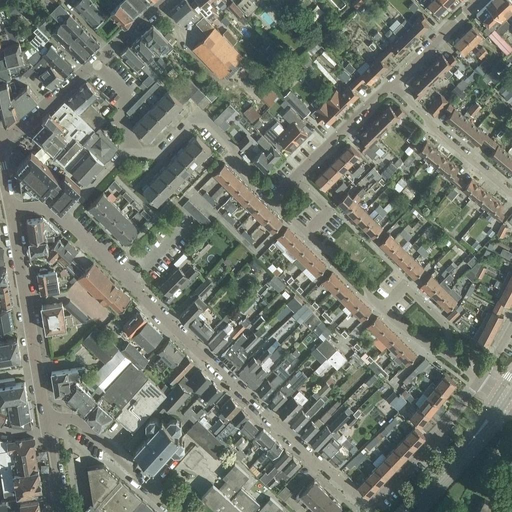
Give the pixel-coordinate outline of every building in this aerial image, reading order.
[(100,20),(80,0),(78,0),(73,5),(94,26),(100,20)] [(92,0),(80,0),(100,20),(107,14),(101,9),(103,8),(96,1),(95,2),(92,0)] [(141,11),(129,0),(121,0),(120,1),(119,0),(115,0),(115,1),(114,0),(107,7),(111,11),(118,17),(125,24),(132,18),(131,17),(134,15),(137,14),(141,11)] [(129,0),(141,11),(153,0),(129,0)] [(192,48),(221,77),(239,59),(243,64),(241,66),(247,72),(252,66),(200,13),(199,14),(198,12),(192,5),(187,0),(182,0),(170,11),(183,25),(191,18),(207,34),(192,48)] [(193,0),(192,1),(199,8),(200,9),(201,8),(211,20),(214,17),(217,14),(219,13),(211,4),(213,3),(210,0),(193,0)] [(227,6),(238,17),(244,12),(233,0),(227,6)] [(241,0),(237,4),(248,15),(258,6),(251,0),(241,0)] [(270,0),(275,5),(275,4),(279,8),(285,2),(283,0),(270,0)] [(423,0),(428,4),(431,7),(438,14),(447,5),(441,0),(423,0)] [(511,0),(491,0),(476,14),(483,21),(488,26),(491,23),(495,27),(511,12),(511,11),(511,0)] [(414,1),(409,6),(414,11),(419,6),(414,1)] [(12,2),(8,6),(11,17),(19,10),(12,2)] [(50,12),(61,23),(91,53),(100,44),(59,3),(50,12)] [(0,32),(13,28),(6,5),(0,6),(0,32)] [(423,13),(411,25),(420,34),(429,26),(424,21),(427,17),(423,13)] [(511,14),(496,30),(501,35),(511,24),(511,14)] [(47,36),(52,32),(45,25),(48,22),(43,17),(36,25),(38,27),(47,36)] [(393,30),(399,36),(408,46),(410,44),(420,35),(411,25),(404,19),(401,22),(394,28),(394,29),(393,30)] [(27,22),(23,26),(28,31),(32,27),(27,22)] [(61,23),(52,32),(82,62),(91,53),(61,23)] [(316,24),(303,34),(310,42),(322,32),(316,24)] [(170,50),(173,47),(154,25),(141,35),(158,54),(161,52),(168,59),(174,54),(170,50)] [(473,25),(464,34),(474,44),(483,35),(473,25)] [(49,38),(47,36),(38,27),(34,31),(45,43),(49,38)] [(370,33),(377,41),(384,34),(377,27),(370,33)] [(13,28),(0,32),(0,45),(1,45),(0,40),(0,38),(1,38),(3,46),(19,42),(15,28),(13,28)] [(333,28),(329,32),(333,36),(337,32),(333,28)] [(227,29),(223,33),(232,43),(236,40),(227,29)] [(495,29),(489,35),(506,53),(511,47),(511,46),(501,35),(496,30),(495,29)] [(474,44),(464,34),(454,43),(464,53),(474,44)] [(141,36),(132,44),(138,51),(145,58),(149,63),(153,59),(155,61),(162,67),(167,63),(161,56),(160,57),(147,43),(141,36)] [(399,36),(385,51),(389,55),(395,49),(400,54),(408,46),(399,36)] [(0,47),(0,67),(9,65),(24,61),(28,60),(27,59),(29,58),(27,49),(22,50),(20,42),(20,41),(19,42),(3,46),(4,47),(0,47)] [(67,61),(55,49),(57,47),(52,43),(48,48),(42,42),(36,48),(37,49),(48,60),(65,76),(74,68),(67,61)] [(266,49),(270,54),(266,59),(278,70),(287,62),(270,45),(266,49)] [(132,66),(136,70),(140,65),(155,79),(159,76),(128,46),(120,52),(133,65),(132,66)] [(482,46),(479,50),(485,56),(488,52),(482,46)] [(29,58),(28,60),(34,65),(32,67),(34,70),(52,88),(63,78),(50,65),(47,61),(48,60),(37,49),(29,58)] [(324,50),(319,55),(333,68),(337,63),(324,50)] [(485,56),(479,50),(476,53),(482,59),(485,56)] [(304,51),(297,58),(305,68),(313,62),(304,51)] [(385,51),(370,65),(380,74),(388,66),(383,61),(389,55),(385,51)] [(443,54),(433,63),(443,73),(448,78),(453,73),(448,68),(457,59),(453,55),(448,60),(443,54)] [(9,65),(0,67),(0,78),(21,73),(26,68),(24,61),(9,65)] [(349,62),(343,67),(350,74),(355,68),(349,62)] [(433,63),(421,75),(431,85),(443,73),(433,63)] [(362,73),(357,78),(361,82),(366,77),(371,83),(380,74),(370,65),(362,73)] [(474,69),(481,76),(485,72),(478,65),(474,69)] [(27,77),(34,70),(31,67),(32,67),(31,66),(23,74),(27,77)] [(493,68),(483,78),(487,82),(491,79),(498,72),(493,68)] [(339,75),(345,82),(350,77),(344,70),(339,75)] [(474,70),(468,76),(472,80),(478,75),(474,70)] [(421,75),(412,84),(417,89),(413,94),(412,94),(417,99),(431,85),(421,75)] [(511,75),(499,89),(505,95),(511,87),(511,75)] [(456,86),(462,92),(469,84),(463,78),(456,86)] [(8,123),(38,99),(32,91),(27,86),(24,88),(23,86),(21,88),(22,90),(18,93),(15,90),(16,88),(14,81),(8,82),(7,79),(0,80),(0,103),(0,105),(2,110),(1,110),(4,121),(5,121),(8,123)] [(188,79),(178,90),(187,100),(190,97),(198,89),(188,79)] [(356,79),(341,93),(350,103),(359,94),(354,89),(360,83),(356,79)] [(81,112),(79,114),(96,130),(116,149),(119,146),(99,126),(107,119),(95,107),(97,105),(93,101),(96,98),(101,102),(104,98),(105,99),(87,81),(67,98),(81,112)] [(456,86),(452,90),(454,92),(457,95),(458,96),(459,95),(462,92),(456,86)] [(212,87),(208,92),(214,98),(218,93),(212,87)] [(350,103),(336,88),(324,100),(339,114),(350,103)] [(198,89),(190,97),(197,103),(205,95),(198,89)] [(290,89),(283,96),(303,117),(309,111),(311,110),(290,89)] [(133,126),(147,140),(183,104),(169,90),(133,126)] [(197,103),(203,109),(211,101),(205,95),(197,103)] [(428,110),(435,116),(447,101),(441,95),(428,110)] [(330,123),(339,114),(324,100),(323,98),(311,110),(309,111),(314,116),(320,123),(325,118),(330,123)] [(96,130),(79,114),(65,101),(51,115),(49,113),(42,119),(45,121),(33,133),(41,141),(39,143),(62,165),(63,164),(65,167),(68,170),(71,168),(86,183),(105,162),(104,161),(107,159),(116,149),(96,130)] [(468,112),(473,117),(482,106),(476,102),(468,112)] [(229,103),(213,119),(223,129),(229,123),(225,119),(235,109),(229,103)] [(446,118),(456,126),(464,116),(449,103),(445,108),(451,112),(446,118)] [(390,106),(380,115),(390,125),(404,111),(400,106),(400,107),(395,111),(390,106)] [(290,107),(283,115),(291,123),(285,129),(299,142),(308,134),(301,128),(306,123),(290,107)] [(380,115),(368,127),(369,127),(378,136),(378,137),(390,125),(380,115)] [(464,116),(456,126),(467,136),(476,126),(464,116)] [(259,119),(254,125),(257,128),(263,123),(259,119)] [(271,126),(264,134),(280,149),(285,144),(291,151),(299,142),(285,129),(280,134),(271,126)] [(482,139),(488,144),(492,139),(476,126),(467,136),(477,144),(482,139)] [(378,136),(369,127),(360,136),(365,141),(360,146),(372,158),(377,153),(375,151),(380,146),(374,140),(378,136)] [(253,159),(265,171),(274,162),(281,154),(262,134),(257,139),(266,148),(263,151),(262,150),(260,152),(253,159)] [(237,144),(244,150),(251,143),(252,142),(246,135),(237,144)] [(143,190),(157,204),(211,150),(197,136),(143,190)] [(384,142),(389,147),(395,141),(389,136),(384,142)] [(490,155),(499,163),(508,153),(492,139),(488,144),(494,149),(490,155)] [(412,148),(428,161),(437,150),(427,141),(422,147),(416,142),(412,148)] [(350,145),(342,154),(351,163),(360,154),(350,145)] [(428,161),(439,170),(448,159),(437,150),(428,161)] [(40,190),(43,193),(46,190),(49,193),(46,196),(61,210),(80,189),(65,175),(61,179),(31,152),(16,168),(25,176),(26,176),(28,192),(40,190)] [(511,155),(508,153),(499,163),(511,173),(511,171),(511,155)] [(342,154),(333,162),(342,171),(351,163),(342,154)] [(403,162),(408,166),(415,159),(410,154),(403,162)] [(381,174),(387,179),(403,161),(399,157),(393,164),(391,162),(381,174)] [(210,158),(205,162),(210,167),(214,162),(210,158)] [(439,170),(456,184),(460,179),(454,174),(459,168),(448,159),(439,170)] [(333,162),(324,171),(333,180),(337,176),(338,176),(342,171),(333,162)] [(214,173),(224,183),(234,173),(224,163),(214,173)] [(361,165),(356,169),(361,173),(365,169),(361,165)] [(374,177),(376,180),(381,175),(374,167),(364,176),(369,181),(374,177)] [(361,173),(356,169),(352,173),(357,177),(361,173)] [(324,171),(316,179),(325,188),(333,180),(324,171)] [(224,183),(234,192),(244,182),(234,173),(224,183)] [(203,186),(206,189),(217,178),(214,175),(211,178),(210,178),(203,186)] [(381,175),(376,180),(377,180),(378,180),(383,186),(388,182),(381,175)] [(456,184),(473,198),(482,187),(471,178),(466,184),(460,179),(456,184)] [(111,184),(109,186),(113,190),(115,187),(119,191),(122,188),(115,180),(113,182),(111,184)] [(400,192),(402,189),(405,186),(398,181),(393,187),(400,192)] [(240,206),(244,202),(253,192),(244,182),(234,192),(239,198),(235,201),(240,206)] [(211,196),(207,200),(212,205),(216,201),(214,200),(225,189),(221,186),(211,196)] [(406,186),(402,191),(410,198),(414,194),(406,186)] [(473,198),(484,207),(493,196),(482,187),(473,198)] [(338,202),(347,211),(356,201),(366,191),(365,191),(362,188),(353,197),(348,192),(338,202)] [(453,188),(446,196),(452,200),(458,192),(453,188)] [(122,194),(130,201),(133,198),(125,191),(122,194)] [(202,195),(207,200),(211,196),(206,191),(202,195)] [(89,206),(126,242),(139,228),(103,192),(89,206)] [(244,202),(253,211),(263,201),(253,192),(244,202)] [(493,196),(484,207),(500,221),(504,216),(499,211),(504,205),(493,196)] [(431,203),(436,207),(441,202),(436,198),(431,203)] [(131,203),(139,210),(142,207),(135,200),(131,203)] [(253,211),(263,221),(273,211),(263,201),(253,211)] [(356,201),(347,211),(356,219),(365,210),(356,201)] [(226,208),(232,213),(238,207),(233,202),(226,208)] [(379,204),(375,209),(379,212),(383,208),(379,204)] [(374,218),(364,227),(373,236),(383,227),(378,222),(387,212),(383,208),(379,212),(374,218)] [(141,212),(148,219),(151,216),(144,209),(141,212)] [(471,215),(475,218),(480,213),(475,209),(471,215)] [(365,210),(356,219),(364,227),(374,218),(365,210)] [(226,211),(222,214),(227,219),(231,216),(226,211)] [(263,221),(273,231),(281,222),(283,221),(273,211),(263,221)] [(413,218),(418,222),(423,216),(418,212),(413,218)] [(231,216),(227,219),(232,224),(236,221),(231,216)] [(43,217),(26,220),(27,221),(28,230),(30,241),(40,239),(40,238),(41,238),(42,237),(46,236),(54,234),(59,232),(57,231),(53,227),(43,217)] [(497,234),(502,237),(507,227),(502,224),(497,234)] [(287,228),(277,237),(287,247),(297,237),(287,227),(287,228)] [(245,230),(241,233),(246,238),(250,235),(245,230)] [(407,231),(403,235),(408,240),(412,236),(407,231)] [(380,243),(389,251),(398,242),(389,233),(380,243)] [(46,249),(47,250),(50,247),(51,247),(55,243),(54,234),(46,236),(42,237),(41,238),(40,238),(40,239),(30,241),(32,252),(46,249)] [(250,235),(246,238),(251,243),(255,240),(250,235)] [(294,260),(307,247),(297,237),(287,247),(282,252),(292,262),(294,260)] [(52,262),(52,261),(57,256),(65,264),(78,251),(68,241),(65,245),(59,239),(55,243),(51,247),(50,247),(47,250),(44,253),(52,262)] [(202,242),(197,247),(202,252),(207,247),(202,242)] [(398,242),(389,251),(397,260),(407,250),(398,242)] [(417,248),(421,253),(425,248),(421,244),(417,248)] [(303,262),(307,266),(316,257),(307,247),(294,260),(290,264),(295,269),(298,265),(300,266),(303,262)] [(425,248),(421,253),(425,257),(429,252),(425,248)] [(407,250),(397,260),(406,268),(415,259),(407,250)] [(478,259),(474,255),(467,261),(472,266),(477,261),(478,259)] [(223,261),(228,265),(232,261),(227,257),(223,261)] [(307,266),(307,267),(317,276),(326,267),(317,257),(316,257),(307,266)] [(415,259),(406,268),(415,277),(424,267),(415,259)] [(472,266),(470,268),(476,275),(478,270),(481,264),(477,261),(472,266)] [(78,278),(104,304),(120,287),(94,262),(87,269),(78,278)] [(486,267),(481,264),(478,270),(476,275),(481,277),(486,267)] [(272,271),(277,276),(283,270),(279,265),(272,271)] [(161,285),(169,293),(183,280),(186,284),(198,272),(192,267),(185,274),(179,268),(161,285)] [(0,303),(3,303),(3,305),(12,304),(8,281),(6,268),(0,269),(0,303)] [(38,273),(39,282),(51,280),(50,278),(57,276),(57,273),(54,271),(48,272),(47,269),(44,268),(40,269),(41,273),(38,273)] [(445,276),(449,272),(445,268),(441,273),(445,276)] [(332,272),(322,282),(332,292),(333,291),(342,282),(332,272)] [(440,282),(430,292),(439,300),(453,287),(448,282),(453,276),(449,272),(440,282)] [(422,283),(430,292),(440,282),(431,274),(422,283)] [(274,275),(268,281),(279,291),(285,285),(274,275)] [(503,282),(511,286),(511,277),(506,275),(503,282)] [(51,280),(39,282),(41,293),(60,290),(57,276),(50,278),(51,280)] [(195,289),(202,296),(215,283),(208,276),(195,289)] [(497,279),(494,285),(499,288),(506,292),(504,296),(511,300),(511,298),(511,286),(503,282),(497,279)] [(333,291),(342,301),(352,292),(342,282),(333,291)] [(287,284),(284,287),(282,289),(290,298),(295,293),(287,284)] [(475,287),(470,285),(463,298),(469,302),(471,297),(470,296),(475,287)] [(120,287),(104,304),(105,304),(108,300),(119,311),(131,298),(120,287)] [(439,300),(451,312),(458,306),(455,302),(457,300),(461,295),(453,287),(439,300)] [(496,303),(496,304),(502,308),(503,307),(505,302),(509,304),(511,300),(504,296),(506,292),(499,288),(497,292),(496,294),(500,296),(496,303)] [(342,301),(352,311),(361,301),(352,292),(342,301)] [(292,299),(287,304),(295,312),(304,302),(296,294),(291,298),(292,299)] [(187,309),(180,316),(188,324),(188,323),(195,316),(202,308),(203,309),(206,305),(207,304),(199,296),(198,297),(195,300),(187,309)] [(65,305),(66,306),(72,312),(71,313),(65,314),(62,302),(53,304),(43,305),(42,305),(42,306),(46,329),(46,330),(47,330),(58,328),(58,330),(61,332),(64,332),(66,329),(66,327),(67,327),(66,325),(74,324),(74,323),(81,322),(82,321),(87,316),(70,300),(65,305)] [(352,311),(362,321),(371,311),(372,311),(361,301),(352,311)] [(301,323),(303,320),(313,311),(304,302),(295,312),(292,314),(301,323)] [(487,310),(486,312),(501,320),(503,315),(499,313),(502,308),(496,304),(492,312),(487,310)] [(458,306),(451,312),(447,316),(451,321),(460,312),(459,312),(463,308),(460,305),(458,306)] [(0,328),(14,327),(11,308),(4,309),(3,309),(0,309),(0,328)] [(130,338),(133,334),(148,319),(149,319),(140,311),(133,318),(120,331),(121,332),(121,335),(125,338),(127,338),(129,340),(131,338),(130,338)] [(313,311),(303,320),(312,329),(317,324),(322,320),(313,311)] [(202,323),(201,322),(205,317),(200,312),(188,324),(204,339),(214,329),(204,321),(202,323)] [(486,312),(481,323),(495,330),(501,320),(486,312)] [(217,324),(221,328),(231,318),(226,314),(217,324)] [(253,323),(258,328),(266,320),(261,315),(253,323)] [(241,321),(230,333),(234,338),(246,326),(251,321),(246,316),(241,322),(241,321)] [(367,326),(377,336),(387,326),(377,317),(367,326)] [(148,319),(133,334),(147,348),(155,340),(162,333),(148,320),(149,320),(148,319)] [(208,343),(216,350),(222,343),(227,338),(225,336),(230,331),(232,329),(230,327),(234,323),(230,320),(215,336),(208,343)] [(322,320),(317,324),(322,329),(319,332),(325,337),(332,330),(327,325),(323,321),(322,320)] [(476,332),(473,337),(487,345),(488,345),(490,340),(495,330),(481,323),(476,332)] [(241,348),(228,362),(235,369),(242,362),(246,357),(242,353),(266,329),(262,325),(254,332),(243,344),(241,348)] [(377,336),(387,346),(397,336),(387,326),(377,336)] [(78,407),(84,413),(132,360),(121,350),(95,327),(82,341),(99,357),(105,362),(102,367),(84,386),(78,380),(77,380),(75,380),(66,391),(65,391),(63,392),(62,393),(73,402),(72,403),(78,407)] [(327,357),(328,358),(337,348),(329,340),(336,332),(333,330),(311,352),(321,363),(327,357)] [(221,356),(228,362),(241,348),(243,344),(254,332),(248,337),(243,332),(228,348),(221,356)] [(406,346),(397,336),(387,346),(397,355),(406,346)] [(16,359),(21,358),(18,337),(0,340),(0,366),(10,365),(12,366),(15,366),(17,364),(16,359)] [(153,364),(156,366),(157,365),(162,369),(169,363),(172,366),(178,360),(184,353),(169,338),(163,346),(157,351),(161,355),(153,364)] [(121,350),(132,360),(140,351),(129,341),(121,350)] [(245,365),(238,372),(246,379),(269,356),(272,353),(276,348),(280,345),(276,341),(272,344),(268,349),(257,359),(254,356),(249,361),(245,365)] [(71,351),(74,354),(82,346),(80,343),(71,351)] [(397,355),(394,359),(399,364),(402,360),(407,365),(416,355),(406,346),(397,355)] [(337,348),(328,358),(327,358),(337,368),(347,358),(337,348)] [(132,360),(84,413),(85,414),(100,428),(101,427),(100,427),(112,414),(115,416),(149,378),(140,369),(149,360),(140,351),(132,360)] [(279,363),(284,368),(295,357),(290,352),(279,363)] [(166,376),(174,384),(175,384),(184,374),(194,363),(195,363),(186,355),(180,362),(166,376)] [(269,356),(246,379),(254,387),(261,379),(271,369),(268,366),(274,361),(269,356)] [(425,358),(415,368),(419,372),(429,362),(425,358)] [(264,383),(257,390),(265,397),(272,390),(277,385),(280,382),(281,383),(286,377),(290,374),(284,368),(279,363),(273,370),(277,374),(270,382),(267,379),(264,383)] [(55,394),(62,393),(63,392),(65,391),(66,391),(75,380),(77,380),(78,380),(79,380),(78,378),(86,377),(85,366),(52,372),(52,373),(54,380),(55,380),(55,385),(54,385),(55,392),(55,394)] [(413,369),(406,377),(410,380),(417,373),(413,369)] [(175,384),(169,391),(170,391),(181,402),(190,393),(190,392),(196,386),(200,391),(211,379),(201,370),(197,375),(195,373),(189,379),(184,374),(175,384)] [(275,394),(269,401),(277,409),(277,408),(283,401),(287,397),(298,386),(308,377),(302,372),(298,376),(295,373),(284,385),(280,390),(275,394)] [(436,385),(447,394),(456,383),(445,374),(436,385)] [(317,389),(323,395),(336,381),(330,375),(317,389)] [(0,390),(1,401),(17,398),(27,397),(25,382),(16,383),(16,380),(15,380),(15,378),(5,379),(0,380),(0,390)] [(161,389),(149,378),(115,416),(133,432),(157,405),(167,394),(161,389)] [(197,398),(206,406),(210,403),(215,397),(222,390),(213,381),(206,389),(201,394),(197,398)] [(432,381),(424,392),(428,395),(427,395),(438,405),(439,404),(447,394),(436,385),(432,381)] [(405,389),(402,392),(407,397),(410,394),(405,389)] [(173,411),(181,402),(170,391),(167,394),(157,405),(162,410),(167,405),(173,411)] [(394,391),(386,398),(392,404),(399,396),(394,391)] [(279,410),(288,418),(302,403),(298,399),(300,396),(297,392),(294,395),(279,410)] [(407,397),(412,402),(415,398),(410,394),(407,397)] [(419,406),(418,406),(430,415),(438,405),(427,395),(419,406)] [(290,422),(298,429),(310,417),(326,401),(320,396),(304,412),(302,409),(290,422)] [(223,410),(218,415),(226,424),(242,408),(231,397),(220,408),(223,410)] [(18,400),(1,402),(1,411),(8,414),(7,415),(10,414),(11,421),(12,421),(13,427),(30,429),(31,429),(31,428),(32,428),(32,427),(30,418),(31,418),(27,398),(18,400)] [(300,431),(308,439),(320,426),(332,414),(331,413),(336,408),(333,404),(320,418),(319,417),(314,423),(311,420),(307,424),(300,431)] [(203,407),(201,405),(197,409),(199,410),(197,412),(190,406),(183,412),(195,422),(198,419),(199,420),(207,412),(202,408),(203,407)] [(311,441),(319,449),(337,431),(337,430),(346,421),(358,409),(358,408),(354,412),(349,406),(345,410),(344,409),(328,426),(327,425),(317,434),(311,441)] [(418,406),(410,416),(421,426),(430,415),(418,406)] [(250,416),(242,409),(216,436),(224,444),(228,440),(224,437),(237,424),(239,427),(247,419),(250,416)] [(361,412),(358,409),(346,421),(350,425),(358,417),(357,416),(361,412)] [(150,432),(150,433),(134,450),(133,451),(134,452),(137,454),(136,454),(137,455),(135,457),(134,456),(133,458),(134,459),(135,459),(145,468),(145,469),(147,470),(148,469),(148,468),(149,466),(150,467),(151,466),(153,468),(152,469),(153,470),(155,469),(154,468),(170,451),(171,451),(174,454),(173,454),(175,455),(175,454),(180,454),(180,455),(181,454),(181,453),(184,450),(185,450),(185,449),(185,448),(184,444),(185,444),(184,442),(183,442),(180,439),(181,438),(183,437),(181,435),(181,436),(179,434),(181,432),(180,431),(181,430),(182,430),(182,429),(181,429),(181,424),(182,424),(181,422),(177,419),(177,418),(176,418),(176,419),(171,419),(171,418),(170,418),(170,420),(166,423),(162,420),(163,419),(162,418),(161,419),(161,420),(160,421),(157,418),(157,417),(155,417),(155,418),(151,418),(151,417),(149,418),(150,419),(147,422),(146,422),(145,423),(146,424),(146,428),(145,428),(146,430),(147,429),(150,432)] [(390,422),(389,423),(393,426),(399,421),(395,417),(392,420),(390,422)] [(210,427),(217,434),(226,424),(219,418),(210,427)] [(199,420),(198,419),(195,422),(195,423),(187,432),(198,441),(209,429),(199,420)] [(258,429),(247,419),(239,427),(250,437),(258,429)] [(393,426),(389,422),(384,427),(388,431),(393,426)] [(415,427),(405,437),(415,447),(425,437),(415,427)] [(258,440),(255,443),(259,447),(260,446),(264,449),(265,451),(275,440),(263,429),(261,432),(257,436),(255,438),(258,440)] [(319,449),(328,458),(347,438),(342,443),(337,438),(340,434),(337,431),(319,449)] [(380,431),(371,441),(374,444),(384,435),(380,431)] [(34,447),(35,446),(34,437),(9,441),(0,439),(0,468),(5,496),(18,494),(34,491),(34,488),(42,487),(39,466),(38,467),(34,447)] [(405,437),(396,447),(406,457),(415,447),(405,437)] [(347,438),(328,458),(335,465),(345,455),(341,451),(351,441),(347,438)] [(228,440),(224,444),(226,446),(232,453),(234,454),(238,450),(228,440)] [(275,440),(265,451),(258,458),(262,462),(269,455),(273,458),(276,454),(283,447),(275,440)] [(374,444),(371,441),(365,446),(369,450),(374,444)] [(396,447),(386,457),(396,466),(406,457),(396,447)] [(238,450),(234,454),(240,460),(241,460),(243,461),(244,460),(245,462),(250,457),(240,448),(238,450)] [(266,483),(273,476),(292,456),(285,449),(274,461),(276,464),(268,473),(266,471),(264,474),(261,471),(261,472),(257,475),(266,483)] [(275,475),(279,479),(282,476),(286,480),(301,464),(293,456),(283,467),(282,467),(275,475)] [(386,457),(377,466),(387,476),(396,466),(386,457)] [(247,466),(257,475),(261,472),(253,464),(256,461),(254,459),(247,466)] [(355,463),(351,460),(345,466),(349,469),(355,463)] [(245,511),(251,511),(259,504),(240,486),(249,476),(235,463),(223,477),(226,480),(220,487),(214,481),(203,494),(222,511),(240,511),(243,509),(245,511)] [(95,504),(119,478),(104,464),(89,466),(89,467),(95,504)] [(377,466),(367,476),(378,486),(387,476),(377,466)] [(273,476),(266,483),(271,488),(278,480),(273,476)] [(378,486),(367,476),(358,486),(368,496),(378,486)] [(129,511),(142,499),(119,478),(95,504),(92,507),(97,511),(129,511)] [(300,494),(310,503),(323,488),(318,483),(317,484),(314,481),(315,480),(314,479),(300,494)] [(286,486),(278,494),(285,501),(290,495),(293,493),(289,489),(286,486)] [(310,503),(319,511),(333,497),(332,497),(331,498),(328,495),(329,494),(323,488),(310,503)] [(0,511),(41,511),(39,498),(38,494),(28,496),(1,500),(1,502),(0,502),(0,511)] [(245,511),(243,510),(240,511),(277,511),(281,508),(282,509),(283,508),(270,497),(262,506),(259,504),(251,511),(245,511)] [(336,511),(342,506),(336,500),(335,501),(332,498),(333,498),(333,497),(319,511),(336,511)] [(156,511),(142,499),(129,511),(156,511)] [(511,511),(511,507),(508,505),(505,511),(498,508),(497,509),(496,508),(497,506),(484,499),(477,511),(476,511),(475,511),(474,511),(511,511)]
